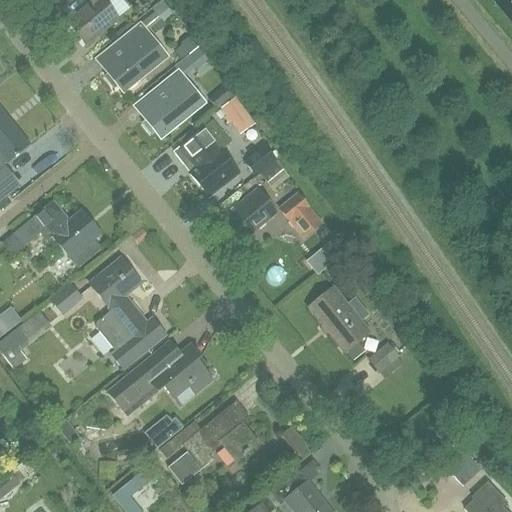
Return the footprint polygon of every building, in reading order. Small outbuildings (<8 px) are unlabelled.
[(85,47),(118,20),(105,3),(109,0),(88,0),(91,3),(66,23),(85,47)] [(141,26),(123,41),(132,53),(107,72),(109,75),(104,79),(114,91),(119,87),(124,94),(167,59),(141,26)] [(179,73),(160,88),(169,100),(144,120),(146,122),(143,125),(152,137),(156,134),(161,140),(205,105),(179,73)] [(216,110),(233,96),(227,87),(208,101),(216,110)] [(235,99),(234,100),(221,109),(237,132),(251,122),(235,99)] [(0,154),(6,162),(28,145),(0,110),(0,154)] [(195,169),(188,174),(207,197),(237,174),(220,151),(228,144),(211,123),(172,153),(184,168),(191,163),(195,169)] [(244,163),(255,177),(276,161),(265,147),(244,163)] [(269,188),(285,176),(275,163),(259,175),(269,188)] [(0,202),(9,195),(0,184),(0,202)] [(243,242),(276,215),(256,191),(235,208),(238,211),(226,221),(243,242)] [(279,211),(303,240),(321,226),(297,196),(279,211)] [(77,270),(100,251),(92,241),(99,235),(81,213),(68,223),(52,203),(12,236),(23,248),(40,234),(47,242),(51,238),(77,270)] [(332,241),(318,253),(329,267),(344,255),(332,241)] [(118,351),(129,364),(164,336),(152,321),(146,326),(123,298),(140,284),(121,261),(90,286),(111,312),(96,324),(96,330),(112,350),(118,351)] [(61,316),(80,301),(68,285),(49,301),(61,316)] [(355,300),(347,307),(333,290),(308,310),(344,354),(369,334),(359,323),(367,316),(355,300)] [(10,310),(0,317),(0,339),(21,323),(10,310)] [(38,313),(7,336),(0,341),(0,358),(11,372),(25,361),(20,353),(50,330),(38,313)] [(369,362),(379,373),(397,357),(387,346),(369,362)] [(195,396),(211,383),(196,363),(201,360),(190,347),(163,368),(154,357),(107,394),(127,418),(164,388),(174,400),(189,388),(195,396)] [(181,487),(212,462),(208,457),(224,444),(238,462),(249,453),(247,451),(257,444),(238,421),(245,415),(236,404),(197,435),(190,426),(159,452),(166,459),(182,446),(188,453),(167,469),(181,487)] [(65,422),(56,429),(68,444),(77,437),(65,422)] [(463,453),(445,469),(463,488),(480,471),(463,453)] [(24,461),(15,469),(23,480),(32,473),(24,461)] [(0,500),(18,486),(17,484),(8,472),(0,477),(0,500)] [(299,474),(286,484),(272,495),(280,505),(285,501),(293,511),(329,511),(307,483),(299,474)] [(270,511),(274,509),(261,493),(246,505),(252,511),(270,511)] [(486,511),(472,497),(461,508),(464,511),(486,511)]
